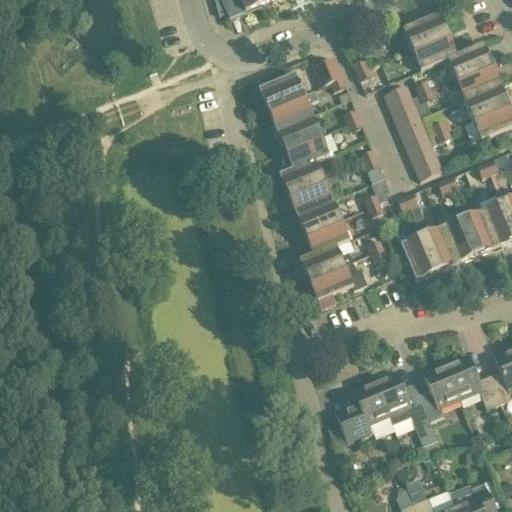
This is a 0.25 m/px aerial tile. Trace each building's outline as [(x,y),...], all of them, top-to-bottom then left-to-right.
[(219,0),(214,2),(220,21),(227,17),(230,23),(266,8),(262,0),(219,0)] [(433,11),(400,25),(404,34),(403,35),(412,55),(431,48),(448,41),(439,20),(437,21),(433,11)] [(431,48),(412,55),(421,76),(431,72),(447,65),(447,64),(456,61),(456,60),(448,41),(431,48)] [(456,61),(447,64),(447,65),(455,85),(492,70),(483,49),(456,60),(456,61)] [(333,64),(313,72),(322,92),(330,89),(342,84),(333,64)] [(365,65),(353,70),(356,78),(368,73),(365,65)] [(492,70),(455,85),(464,104),(500,89),(492,70)] [(368,73),(356,78),(360,87),(372,82),(368,73)] [(295,79),(258,95),(267,116),(315,95),(315,93),(303,98),(295,79)] [(342,84),(330,89),(333,97),(346,92),(342,84)] [(427,87),(415,92),(418,100),(430,95),(427,87)] [(500,89),(464,104),(472,125),(509,110),(500,89)] [(406,91),(384,100),(388,111),(410,102),(406,91)] [(315,95),(267,116),(275,135),(312,120),(307,108),(319,103),(315,95)] [(430,95),(418,100),(422,108),(434,103),(430,95)] [(410,102),(388,111),(393,122),(415,113),(410,102)] [(511,117),(509,110),(472,125),(481,145),(511,132),(511,117)] [(415,113),(393,122),(397,133),(419,123),(415,113)] [(355,116),(337,123),(340,130),(346,127),(347,129),(358,124),(355,116)] [(312,120),(275,135),(284,155),(320,140),(312,120)] [(419,123),(397,133),(402,143),(424,134),(419,123)] [(358,124),(347,129),(350,137),(362,132),(358,124)] [(444,127),(432,132),(436,140),(447,135),(444,127)] [(424,134),(402,143),(406,154),(428,145),(424,134)] [(447,135),(436,140),(439,148),(451,143),(447,135)] [(320,140),(284,155),(292,174),(293,176),(315,166),(316,167),(329,161),(320,140)] [(428,145),(406,154),(411,165),(433,156),(428,145)] [(372,156),(360,161),(363,169),(375,164),(372,156)] [(433,156),(411,165),(415,176),(438,167),(433,156)] [(375,164),(363,169),(371,189),(384,184),(375,164)] [(492,165),(485,168),(489,180),(497,177),(492,165)] [(292,174),(279,180),(288,201),(324,186),(316,167),(315,166),(293,176),(292,174)] [(438,167),(415,176),(420,187),(442,178),(438,167)] [(485,168),(476,172),(481,184),(489,180),(485,168)] [(324,186),(288,201),(296,221),(332,206),(327,194),(338,189),(335,181),(324,186)] [(453,182),(445,185),(450,197),(458,193),(453,182)] [(445,185),(437,189),(442,200),(450,197),(445,185)] [(389,195),(364,205),(367,214),(379,209),(387,205),(389,195)] [(508,195),(499,199),(502,208),(501,208),(511,233),(511,203),(511,204),(508,195)] [(404,202),(409,214),(412,222),(419,219),(416,211),(417,210),(412,199),(404,202)] [(404,202),(396,206),(401,217),(409,214),(404,202)] [(332,206),(296,221),(304,240),(340,225),(332,206)] [(511,233),(501,208),(482,216),(497,253),(511,246),(511,233)] [(379,209),(367,214),(371,222),(383,217),(379,209)] [(482,216),(462,225),(477,261),(497,253),(482,216)] [(340,225),(304,240),(313,259),(313,261),(335,251),(336,252),(349,246),(340,225)] [(462,225),(442,233),(457,269),(477,261),(462,225)] [(442,233),(421,242),(436,278),(457,269),(442,233)] [(421,242),(401,250),(416,287),(436,278),(421,242)] [(379,246),(367,251),(370,260),(382,254),(379,246)] [(313,259),(299,265),(308,286),(352,267),(348,258),(340,262),(336,252),(335,251),(313,261),(313,259)] [(382,254),(370,260),(374,268),(386,263),(382,254)] [(352,267),(308,286),(317,307),(320,314),(335,308),(332,301),(352,292),(353,296),(367,291),(360,274),(356,275),(352,267)] [(502,381),(490,386),(500,409),(511,404),(511,353),(494,361),(502,381)] [(468,361),(445,370),(460,405),(478,398),(486,416),(500,409),(490,386),(480,390),(468,361)] [(416,392),(415,393),(430,428),(444,422),(440,414),(460,405),(445,370),(431,376),(423,379),(432,399),(421,404),(416,392)] [(374,387),(389,422),(392,431),(412,423),(416,434),(430,428),(415,393),(405,397),(397,377),(374,387)] [(360,416),(338,424),(348,449),(373,439),(369,430),(389,422),(374,387),(352,396),(360,416)] [(480,465),(480,453),(465,454),(466,466),(480,465)] [(505,506),(511,502),(511,487),(500,493),(505,506)] [(453,511),(455,511),(454,511),(493,511),(484,488),(470,495),(467,493),(449,500),(453,511)] [(428,503),(414,509),(415,511),(454,511),(455,511),(453,511),(449,500),(447,495),(428,503)] [(398,511),(415,511),(414,509),(409,497),(395,503),(398,511)]
